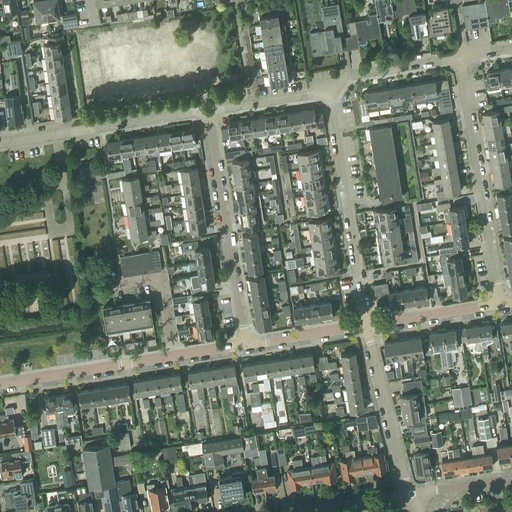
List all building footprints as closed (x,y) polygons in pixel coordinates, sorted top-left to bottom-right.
[(18,12),(16,0),(2,0),(4,14),(18,12)] [(36,21),(48,19),(45,0),(34,0),(33,0),(36,21)] [(45,0),(48,19),(60,17),(57,0),(45,0)] [(374,0),(377,13),(376,13),(378,20),(386,18),(393,17),(393,16),(390,0),(374,0)] [(390,0),(393,16),(393,17),(393,19),(394,19),(402,17),(401,14),(408,12),(408,14),(416,13),(414,0),(390,0)] [(510,15),(507,0),(499,0),(499,1),(492,2),(492,0),(483,0),(484,2),(486,14),(487,22),(488,22),(496,21),(495,17),(510,15)] [(325,30),(309,33),(313,55),(322,54),(321,50),(328,49),(328,51),(336,50),(336,51),(337,51),(342,50),(341,43),(340,34),(343,34),(342,27),(338,3),(321,6),(325,30)] [(260,24),(284,20),(281,6),(258,10),(260,24)] [(432,12),(425,14),(428,34),(427,34),(428,35),(428,36),(443,34),(443,32),(451,31),(447,8),(439,9),(437,9),(437,11),(432,12)] [(22,25),(30,24),(27,10),(20,11),(22,25)] [(416,13),(408,14),(411,31),(411,34),(412,37),(428,35),(427,34),(428,34),(425,14),(424,11),(416,13)] [(78,27),(78,26),(75,13),(62,15),(64,29),(78,27)] [(366,19),(347,22),(349,30),(350,29),(351,36),(353,49),(358,48),(359,47),(359,44),(366,42),(366,39),(381,36),(378,20),(376,13),(369,14),(370,18),(370,22),(367,22),(366,19)] [(489,26),(488,22),(487,22),(486,14),(480,15),(482,27),(489,26)] [(285,29),(284,20),(260,24),(262,32),(285,29)] [(138,30),(170,25),(169,21),(137,26),(138,30)] [(133,26),(121,28),(121,30),(122,36),(135,34),(133,26)] [(263,41),(286,37),(285,29),(262,32),(263,41)] [(49,43),(43,44),(45,57),(61,54),(59,42),(63,41),(62,35),(56,36),(48,37),(49,43)] [(265,50),(288,46),(286,37),(263,41),(265,50)] [(104,94),(128,91),(128,93),(131,94),(134,95),(138,94),(141,94),(143,93),(145,92),(147,91),(148,90),(148,87),(171,84),(164,38),(147,40),(141,41),(142,44),(120,47),(120,44),(114,45),(114,46),(97,48),(104,94)] [(17,55),(15,42),(5,43),(7,53),(7,56),(17,55)] [(266,58),(289,54),(288,46),(265,50),(266,58)] [(61,54),(45,57),(47,69),(63,67),(61,54)] [(267,67),(291,63),(289,54),(266,58),(267,67)] [(292,71),(291,63),(267,67),(269,75),(292,71)] [(63,67),(47,69),(49,81),(65,79),(63,67)] [(501,88),(511,85),(511,79),(510,68),(498,70),(501,88)] [(485,90),(501,88),(498,70),(486,72),(487,77),(483,77),(485,90)] [(270,84),(293,81),(292,71),(269,75),(270,84)] [(65,79),(49,81),(51,94),(67,91),(65,79)] [(435,80),(423,82),(426,101),(438,99),(437,95),(437,92),(436,89),(442,88),(448,87),(447,79),(435,81),(435,80)] [(423,82),(411,84),(412,92),(413,97),(414,103),(426,101),(423,82)] [(411,84),(399,86),(402,105),(408,104),(407,98),(413,97),(412,92),(411,84)] [(399,86),(387,88),(390,107),(402,105),(399,86)] [(387,88),(375,90),(376,92),(378,109),(390,107),(387,88)] [(358,99),(358,100),(361,114),(367,113),(367,111),(374,110),(378,109),(376,92),(375,90),(363,92),(364,98),(358,99)] [(67,91),(51,94),(53,106),(69,104),(67,91)] [(20,95),(4,96),(7,123),(23,122),(20,95)] [(450,99),(438,101),(439,107),(451,105),(450,99)] [(69,104),(53,106),(55,118),(71,116),(69,104)] [(505,111),(505,112),(511,111),(511,104),(496,107),(497,110),(498,110),(499,112),(505,111)] [(301,110),(304,126),(316,124),(317,127),(324,126),(322,113),(315,114),(314,108),(301,110)] [(291,128),(304,126),(301,110),(288,112),(291,128)] [(497,110),(482,113),(484,125),(500,122),(501,125),(509,123),(509,121),(508,118),(500,120),(499,112),(498,110),(497,110)] [(279,130),(291,128),(288,112),(276,114),(279,130)] [(267,132),(279,130),(276,114),(265,116),(267,132)] [(254,134),(267,132),(265,116),(252,118),(254,134)] [(242,136),(254,134),(252,118),(240,120),(242,136)] [(434,131),(425,132),(426,135),(426,137),(435,136),(434,133),(450,131),(448,119),(432,121),(434,131)] [(243,142),(242,136),(240,120),(227,122),(230,138),(237,137),(238,143),(243,142)] [(500,122),(484,125),(486,137),(502,134),(503,136),(511,135),(511,133),(510,130),(502,132),(502,130),(501,125),(500,122)] [(387,125),(369,128),(379,195),(380,195),(380,196),(381,203),(393,202),(393,199),(393,198),(402,196),(401,190),(398,191),(387,125)] [(180,130),(183,146),(195,144),(193,128),(180,130)] [(171,147),(183,146),(180,130),(168,131),(171,147)] [(158,149),(171,147),(168,131),(155,133),(158,149)] [(436,143),(428,144),(428,146),(428,147),(428,149),(437,147),(436,145),(452,142),(450,131),(434,133),(435,136),(436,143)] [(146,151),(158,149),(155,133),(143,135),(146,151)] [(502,134),(486,137),(488,149),(504,146),(505,148),(511,147),(511,142),(504,143),(503,136),(502,134)] [(133,153),(146,151),(143,135),(131,137),(133,153)] [(121,155),(133,153),(131,137),(119,139),(121,155)] [(111,157),(121,155),(119,139),(106,141),(108,151),(103,152),(105,163),(112,162),(111,157)] [(438,154),(429,156),(430,158),(430,159),(430,161),(439,159),(438,157),(454,154),(452,143),(452,142),(436,145),(437,147),(438,154)] [(270,152),(277,151),(282,150),(281,145),(279,146),(279,144),(274,144),(274,146),(270,147),(270,152)] [(504,146),(488,149),(490,161),(506,158),(507,160),(511,159),(511,154),(506,155),(505,148),(504,146)] [(244,149),(237,150),(238,157),(245,156),(245,151),(244,149)] [(298,161),(322,158),(320,149),(297,153),(298,161)] [(440,166),(431,168),(432,170),(432,172),(441,171),(440,169),(456,166),(454,154),(438,157),(439,159),(440,166)] [(233,173),(249,171),(247,158),(231,161),(233,173)] [(323,166),(322,158),(298,161),(300,170),(323,166)] [(506,158),(490,161),(492,172),(508,170),(509,172),(511,171),(511,166),(508,167),(507,160),(506,158)] [(183,182),(198,179),(196,166),(181,169),(183,182)] [(301,178),(324,175),(323,166),(300,170),(301,178)] [(442,178),(433,180),(434,182),(434,184),(443,183),(442,181),(458,178),(456,166),(440,169),(441,171),(442,178)] [(251,183),(250,176),(255,175),(254,170),(249,171),(233,173),(235,185),(251,183)] [(508,170),(492,172),(494,185),(510,182),(510,184),(511,183),(511,178),(510,179),(509,172),(508,170)] [(302,187),(326,183),(324,175),(301,178),(302,187)] [(138,176),(122,178),(124,191),(140,188),(140,190),(148,189),(148,184),(140,185),(138,176)] [(444,190),(436,191),(437,200),(458,196),(457,191),(460,190),(458,178),(442,181),(443,183),(444,190)] [(200,191),(198,179),(183,182),(184,194),(200,191)] [(253,195),(251,183),(235,185),(237,198),(253,195)] [(304,195),(327,192),(326,183),(302,187),(304,195)] [(140,188),(124,191),(125,202),(142,200),(142,202),(150,201),(150,196),(142,197),(140,190),(140,188)] [(186,206),(202,203),(200,191),(184,194),(186,206)] [(329,200),(327,192),(304,195),(305,203),(329,200)] [(498,207),(511,204),(511,200),(511,192),(496,194),(498,207)] [(260,207),(259,194),(253,195),(237,198),(239,210),(260,207)] [(142,200),(125,202),(127,214),(144,212),(144,214),(152,213),(152,208),(143,209),(142,202),(142,200)] [(305,203),(307,212),(307,213),(330,209),(329,200),(305,203)] [(449,202),(437,204),(438,211),(443,210),(445,222),(450,221),(465,219),(463,206),(450,208),(449,202)] [(204,216),(202,203),(186,206),(188,218),(204,216)] [(511,217),(511,204),(498,207),(500,219),(511,217)] [(404,206),(401,206),(402,211),(404,210),(405,212),(405,214),(410,213),(409,205),(404,206)] [(258,226),(258,223),(263,223),(260,207),(239,210),(242,223),(246,222),(247,228),(258,226)] [(396,207),(372,211),(374,219),(397,216),(396,207)] [(144,212),(127,214),(129,226),(146,224),(146,226),(160,224),(159,219),(155,220),(153,220),(145,221),(144,214),(144,212)] [(199,230),(206,229),(204,216),(188,218),(190,231),(187,231),(189,239),(201,237),(199,230)] [(397,216),(374,219),(375,228),(399,224),(397,216)] [(309,229),(332,225),(331,217),(328,218),(308,221),(309,229)] [(511,217),(500,219),(502,232),(511,230),(511,217)] [(465,219),(450,221),(452,233),(467,231),(465,219)] [(146,224),(129,226),(131,239),(148,236),(148,238),(156,236),(155,229),(147,231),(146,226),(146,224)] [(399,224),(375,228),(377,237),(400,233),(399,224)] [(334,234),(332,225),(309,229),(311,238),(334,234)] [(291,241),(299,240),(298,231),(293,232),(293,235),(290,235),(291,241)] [(444,247),(438,248),(438,252),(439,254),(440,254),(457,251),(456,246),(469,244),(467,231),(452,233),(454,245),(444,247)] [(167,233),(159,234),(161,244),(162,244),(163,244),(168,243),(167,233)] [(244,247),(259,245),(256,233),(242,235),(244,247)] [(400,233),(377,237),(378,245),(401,241),(400,233)] [(312,246),(335,242),(334,234),(311,238),(312,246)] [(511,236),(503,238),(505,250),(511,249),(511,236)] [(197,240),(183,243),(184,251),(194,250),(196,261),(196,262),(211,260),(209,247),(198,249),(197,240)] [(296,249),(301,248),(299,240),(291,241),(288,242),(289,248),(295,247),(296,249)] [(401,241),(378,245),(380,254),(403,250),(401,241)] [(336,251),(335,242),(312,246),(314,255),(336,251)] [(261,257),(259,245),(244,247),(246,260),(261,257)] [(403,250),(380,254),(381,262),(390,261),(391,265),(405,263),(418,261),(416,248),(411,249),(412,257),(404,258),(403,250)] [(154,271),(162,270),(158,250),(151,251),(154,271)] [(145,252),(148,272),(154,271),(151,251),(145,252)] [(338,259),(336,251),(314,255),(315,263),(338,259)] [(457,251),(440,254),(441,258),(446,258),(448,272),(463,269),(461,257),(458,257),(457,251)] [(145,252),(138,253),(141,273),(148,272),(145,252)] [(132,254),(135,274),(141,273),(138,253),(132,254)] [(132,254),(126,255),(129,275),(135,274),(132,254)] [(119,257),(123,276),(129,275),(126,255),(119,257)] [(261,257),(246,260),(248,272),(263,270),(261,257)] [(330,270),(339,268),(338,259),(315,263),(316,272),(314,272),(315,279),(331,276),(330,270)] [(211,260),(196,262),(198,275),(213,272),(211,260)] [(463,269),(448,272),(450,284),(465,282),(463,269)] [(198,275),(190,276),(192,287),(190,288),(191,294),(203,292),(202,286),(215,284),(213,272),(198,275)] [(251,291),(266,288),(264,276),(249,278),(251,291)] [(390,304),(388,292),(387,282),(373,284),(377,306),(390,304)] [(465,282),(450,284),(452,297),(467,294),(465,282)] [(415,303),(428,301),(426,286),(413,288),(415,303)] [(431,300),(438,299),(436,287),(429,288),(431,300)] [(268,301),(266,289),(266,288),(251,291),(253,303),(268,301)] [(403,304),(415,303),(413,288),(401,290),(403,304)] [(391,306),(403,304),(401,290),(388,292),(390,304),(391,306)] [(191,294),(172,298),(173,304),(192,300),(194,313),(209,310),(207,298),(204,298),(203,292),(191,294)] [(141,325),(153,324),(149,299),(141,300),(140,298),(139,299),(139,300),(137,300),(141,325)] [(130,327),(141,325),(137,300),(135,300),(135,299),(133,299),(134,301),(126,303),(130,327)] [(270,313),(268,301),(253,303),(255,315),(270,313)] [(318,303),(320,318),(333,316),(330,301),(318,303)] [(118,329),(130,327),(126,303),(118,304),(118,302),(116,302),(116,303),(114,304),(118,329)] [(107,331),(118,329),(114,304),(113,304),(112,303),(111,303),(111,305),(103,306),(107,331)] [(308,320),(320,318),(318,303),(305,305),(308,320)] [(295,322),(308,320),(305,305),(293,307),(295,322)] [(209,310),(194,313),(196,325),(211,323),(209,310)] [(270,313),(255,315),(257,328),(272,326),(270,313)] [(503,338),(511,336),(511,321),(500,323),(503,338)] [(211,323),(196,325),(198,337),(205,336),(206,342),(214,340),(213,335),(211,323)] [(491,323),(477,325),(481,349),(482,351),(483,356),(484,360),(488,359),(488,356),(487,350),(487,348),(486,344),(493,340),(493,336),(491,323)] [(477,325),(465,327),(466,340),(474,339),(476,349),(481,349),(477,325)] [(454,328),(442,330),(447,367),(453,366),(452,360),(455,360),(453,352),(451,352),(450,347),(458,346),(458,345),(460,345),(460,342),(457,342),(454,328)] [(430,339),(423,340),(426,354),(433,352),(432,350),(439,349),(442,368),(447,367),(442,330),(429,332),(430,339)] [(423,359),(423,354),(420,336),(408,338),(411,356),(417,355),(418,359),(423,359)] [(413,372),(411,356),(408,338),(396,340),(397,346),(399,358),(405,357),(408,373),(413,372)] [(400,366),(399,358),(397,346),(396,340),(384,342),(387,359),(394,358),(395,366),(400,366)] [(342,365),(357,363),(355,351),(341,354),(342,365)] [(300,355),(303,369),(314,367),(312,353),(300,355)] [(291,371),(303,369),(300,355),(289,357),(291,371)] [(336,361),(328,363),(327,356),(317,357),(319,369),(329,368),(337,367),(336,361)] [(279,373),(280,373),(291,371),(289,357),(277,359),(279,373)] [(281,379),(280,373),(279,373),(277,359),(266,360),(268,375),(275,374),(275,380),(276,388),(283,387),(281,379)] [(270,389),(268,375),(266,360),(254,362),(256,377),(263,376),(265,390),(270,389)] [(245,379),(256,377),(254,362),(242,364),(245,379)] [(359,375),(357,363),(342,365),(344,377),(359,375)] [(237,384),(236,378),(237,378),(234,364),(223,366),(225,380),(226,386),(232,385),(233,393),(239,392),(238,384),(237,384)] [(213,382),(214,382),(225,380),(223,366),(211,368),(213,382)] [(214,388),(214,382),(213,382),(211,368),(199,370),(202,384),(207,383),(210,397),(216,396),(214,388)] [(197,391),(203,390),(202,384),(199,370),(188,372),(190,386),(196,385),(197,391)] [(180,373),(168,375),(170,389),(176,388),(182,387),(180,373)] [(168,375),(156,377),(159,391),(170,389),(168,375)] [(360,386),(359,375),(344,377),(346,389),(360,386)] [(441,377),(442,385),(450,383),(449,375),(441,377)] [(145,378),(147,393),(159,391),(156,377),(145,378)] [(145,378),(133,380),(135,395),(147,393),(145,378)] [(120,405),(119,399),(130,398),(128,383),(115,385),(118,400),(119,405),(120,405)] [(261,404),(259,390),(258,383),(252,384),(253,391),(249,392),(251,407),(261,405),(261,404)] [(105,402),(118,400),(115,385),(103,387),(105,402)] [(362,398),(360,386),(346,389),(348,400),(362,398)] [(404,395),(399,395),(401,407),(419,405),(418,398),(421,398),(419,386),(403,388),(404,395)] [(93,404),(105,402),(103,387),(91,389),(93,404)] [(81,406),(93,404),(91,389),(78,391),(81,406)] [(490,392),(491,402),(505,399),(504,390),(499,391),(494,392),(490,392)] [(68,424),(67,417),(66,414),(74,413),(71,392),(58,394),(63,425),(68,424)] [(470,392),(452,394),(454,406),(458,406),(458,404),(471,402),(470,392)] [(183,393),(177,394),(178,402),(177,402),(179,411),(186,410),(183,393)] [(57,425),(63,425),(58,394),(45,396),(45,397),(42,398),(44,409),(47,409),(47,414),(55,413),(57,425)] [(362,398),(348,400),(350,412),(364,410),(362,398)] [(261,405),(264,427),(276,425),(275,419),(274,420),(272,408),(271,408),(270,402),(261,404),(261,405)] [(419,405),(401,407),(403,420),(408,419),(409,426),(425,423),(424,417),(427,417),(425,404),(422,404),(419,405)] [(461,419),(472,417),(470,407),(459,409),(461,419)] [(299,414),(300,422),(312,420),(310,412),(299,414)] [(0,434),(9,433),(9,438),(16,436),(16,434),(24,433),(23,426),(15,428),(13,419),(9,420),(8,414),(0,415),(0,434)] [(367,424),(377,423),(375,414),(366,416),(367,423),(367,424)] [(495,414),(488,415),(488,417),(489,426),(496,425),(495,414)] [(356,424),(367,423),(366,416),(355,418),(356,424)] [(488,418),(478,419),(481,439),(491,438),(490,428),(489,426),(488,417),(488,418)] [(305,435),(317,433),(316,424),(303,426),(305,435)] [(293,437),(305,435),(303,426),(291,428),(293,437)] [(53,428),(42,429),(44,445),(55,444),(53,428)] [(440,431),(430,432),(432,446),(443,444),(440,431)] [(23,435),(25,448),(25,450),(33,449),(31,434),(23,435)] [(255,434),(242,437),(243,448),(257,446),(255,434)] [(431,470),(428,452),(430,452),(429,442),(430,442),(429,435),(414,437),(415,444),(419,443),(421,452),(414,453),(417,472),(431,470)] [(206,443),(201,443),(203,452),(203,455),(204,455),(206,467),(210,467),(218,465),(217,461),(223,461),(222,453),(234,451),(243,449),(244,449),(243,448),(242,437),(206,443)] [(201,442),(186,445),(187,449),(188,455),(203,452),(201,443),(201,442)] [(109,444),(83,448),(89,489),(94,488),(95,496),(102,495),(105,511),(119,511),(120,511),(118,500),(115,481),(115,480),(113,465),(111,456),(109,444)] [(353,475),(349,450),(350,450),(348,444),(343,445),(344,451),(345,451),(346,459),(340,460),(344,478),(354,477),(354,475),(353,475)] [(491,454),(484,455),(483,444),(476,445),(480,468),(493,466),(491,454)] [(508,444),(496,446),(498,462),(511,460),(508,444)] [(162,448),(164,460),(177,457),(175,445),(162,448)] [(468,469),(480,468),(476,445),(471,446),(473,456),(466,457),(468,469)] [(383,453),(376,454),(375,451),(377,451),(376,446),(371,447),(375,471),(376,473),(386,471),(383,453)] [(364,473),(375,471),(371,447),(367,447),(368,455),(362,456),(364,473)] [(259,457),(261,466),(266,466),(268,465),(265,448),(258,449),(259,457)] [(466,457),(460,458),(458,448),(452,449),(456,471),(468,469),(466,457)] [(364,473),(362,456),(355,457),(354,449),(350,450),(349,450),(353,475),(354,475),(364,473)] [(443,473),(456,471),(452,449),(447,449),(448,460),(442,461),(443,473)] [(26,461),(24,451),(1,455),(2,461),(0,461),(0,467),(2,477),(16,475),(16,477),(22,476),(20,462),(26,461)] [(279,464),(277,452),(277,451),(270,452),(272,466),(279,464)] [(277,452),(279,464),(279,465),(286,464),(284,451),(277,452)] [(115,456),(111,456),(113,465),(132,462),(131,453),(115,456)] [(333,462),(327,463),(325,454),(320,455),(324,482),(336,480),(333,462)] [(312,482),(324,480),(320,455),(310,456),(312,465),(310,466),(312,482)] [(310,466),(303,467),(301,459),(292,460),(293,468),(287,470),(290,487),(302,485),(301,484),(312,482),(310,466)] [(261,489),(265,489),(261,466),(256,467),(257,475),(250,477),(253,491),(254,491),(254,493),(262,491),(261,489)] [(274,472),(267,474),(266,466),(261,466),(265,489),(268,488),(268,490),(276,489),(275,487),(276,487),(274,472)] [(243,483),(249,482),(247,470),(232,473),(233,476),(219,478),(223,498),(232,497),(233,497),(235,497),(236,496),(245,494),(243,483)] [(197,473),(193,473),(197,501),(198,500),(209,499),(206,481),(204,471),(197,473)] [(183,485),(182,485),(185,502),(184,503),(185,505),(186,505),(198,503),(198,500),(197,501),(193,473),(188,474),(190,484),(183,485)] [(177,486),(171,487),(173,504),(184,503),(185,502),(182,485),(183,485),(181,475),(175,476),(177,486)] [(169,486),(168,478),(160,480),(161,486),(155,487),(154,482),(146,484),(148,496),(150,496),(152,508),(159,507),(159,508),(168,507),(165,487),(169,486)] [(129,479),(116,481),(119,498),(122,497),(122,499),(118,500),(120,511),(126,510),(126,511),(131,511),(132,511),(136,511),(138,510),(139,510),(136,492),(130,493),(129,492),(131,491),(129,479)] [(36,504),(32,480),(19,483),(20,488),(17,489),(17,491),(4,493),(7,507),(15,506),(15,508),(36,504)] [(79,511),(76,493),(75,487),(56,490),(59,503),(54,504),(54,501),(48,502),(48,505),(47,505),(48,511),(79,511)] [(91,490),(85,491),(76,493),(79,511),(93,511),(92,506),(94,505),(91,490)]
